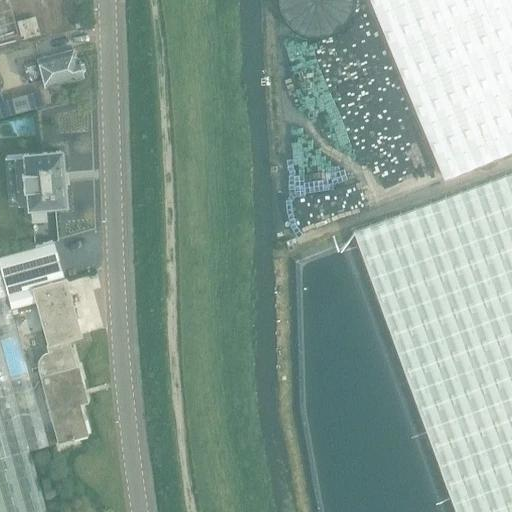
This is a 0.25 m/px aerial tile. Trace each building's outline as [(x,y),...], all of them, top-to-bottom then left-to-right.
[(275,0),(276,5),(280,17),(288,28),(298,35),(311,39),(324,39),(336,35),(346,27),(354,16),(357,4),(357,0),(275,0)] [(511,0),(371,0),(445,180),(511,152),(511,0)] [(78,74),(80,70),(78,63),(74,60),(71,47),(34,56),(35,61),(21,65),(26,82),(40,78),(42,87),(46,86),(50,88),(54,87),(57,82),(78,77),(78,74)] [(0,118),(35,109),(30,89),(0,96),(0,118)] [(24,172),(20,172),(22,191),(26,190),(27,208),(29,208),(31,222),(46,220),(44,207),(65,205),(63,184),(64,184),(63,171),(62,171),(60,151),(22,154),(24,172)] [(511,511),(511,173),(355,230),(458,511),(511,511)] [(0,511),(44,511),(27,450),(46,445),(10,315),(35,308),(29,288),(62,278),(51,241),(0,255),(0,511)] [(29,288),(35,308),(45,345),(43,345),(45,352),(40,354),(36,361),(40,378),(56,440),(66,437),(67,439),(72,438),(71,436),(84,433),(75,401),(71,402),(68,393),(80,390),(67,339),(78,336),(62,278),(29,288)]
